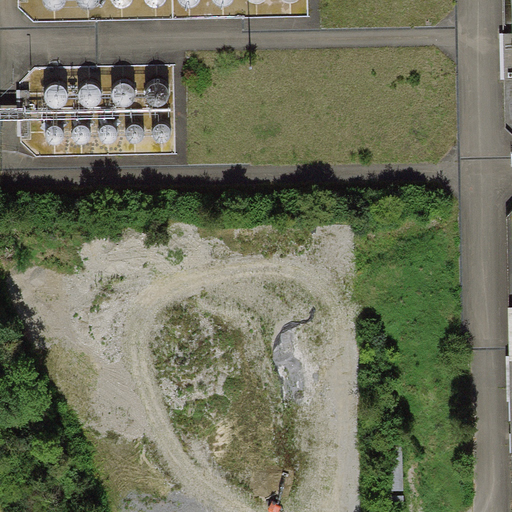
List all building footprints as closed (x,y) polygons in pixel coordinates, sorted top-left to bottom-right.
[(113,83),(111,87),(110,90),(110,92),(112,96),(114,99),(119,101),(125,100),(129,96),(131,91),(130,86),(127,82),(121,80),(116,81),(113,83)] [(147,84),(145,87),(144,90),(145,93),(146,96),(148,99),(153,101),(160,100),(164,97),(165,92),(164,87),(161,83),(155,80),(150,81),(147,84)] [(45,85),(43,88),(43,91),(43,94),(44,97),(47,100),(51,102),(58,101),(62,98),(64,93),(63,88),(60,84),(54,82),(49,83),(45,85)] [(80,86),(78,90),(77,92),(77,95),(79,98),(81,101),(86,103),(92,102),(96,99),(98,94),(97,89),(94,85),(88,83),(83,84),(80,86)] [(125,125),(123,128),(122,131),(123,134),(124,137),(126,140),(131,142),(137,141),(142,137),(143,133),(142,128),(139,124),(133,121),(128,122),(125,125)] [(152,124),(150,128),(149,130),(149,133),(150,136),(153,139),(157,141),(164,140),(168,137),(170,132),(169,127),(166,123),(160,121),(155,122),(152,124)] [(72,127),(70,130),(69,133),(69,136),(70,139),(73,142),(78,144),(84,143),(88,139),(90,135),(89,129),(86,125),(80,123),(75,124),(72,127)] [(99,126),(97,130),(96,132),(96,135),(97,138),(100,141),(105,143),(111,143),(115,139),(117,134),(116,129),(113,125),(107,123),(102,124),(99,126)] [(46,127),(43,130),(43,133),(43,136),(44,139),(47,142),(51,144),(58,143),(62,140),(64,135),(63,130),(60,126),(54,124),(49,124),(46,127)]
